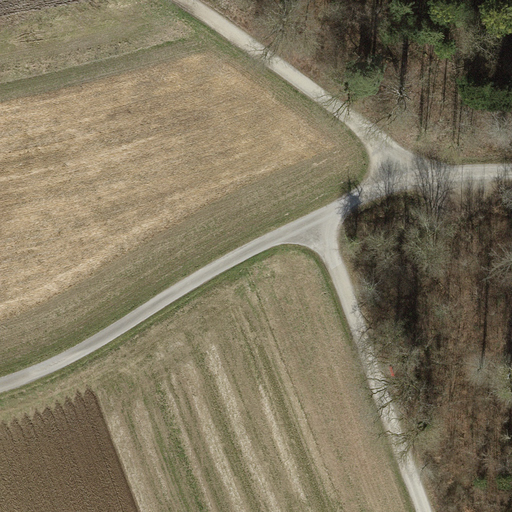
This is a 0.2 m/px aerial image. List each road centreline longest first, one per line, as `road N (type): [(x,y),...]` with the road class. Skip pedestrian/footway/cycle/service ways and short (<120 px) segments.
road 1 (track): [(0,385),(92,344),(319,216)]
road 2 (track): [(319,216),(425,511)]
road 3 (track): [(427,179),(333,102),(185,0)]
